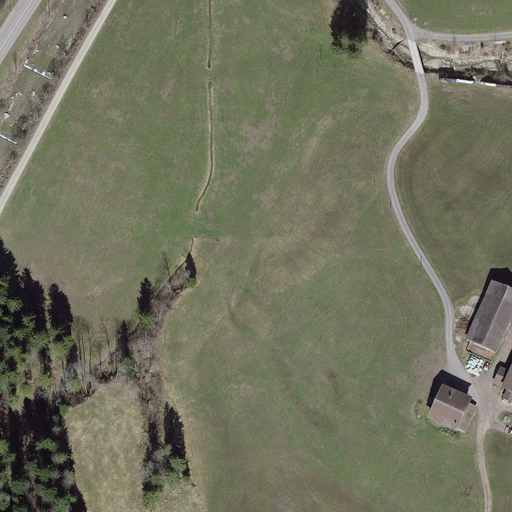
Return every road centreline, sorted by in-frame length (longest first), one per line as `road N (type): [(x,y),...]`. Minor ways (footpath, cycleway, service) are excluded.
road 1 (residential): [(390,0),(409,30),(424,103),(394,149),(390,189),(449,309),(458,375),(481,392),(481,427)]
road 2 (track): [(111,0),(0,203)]
